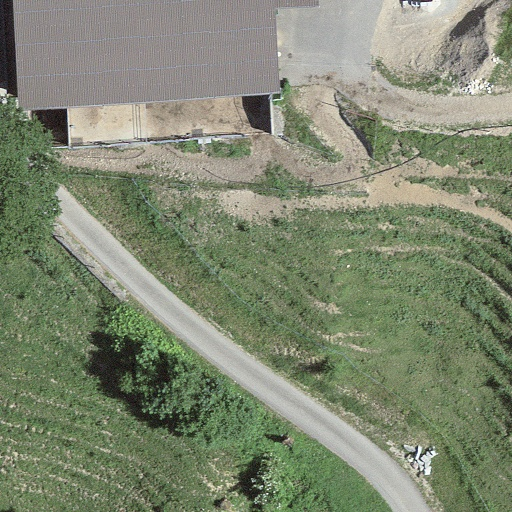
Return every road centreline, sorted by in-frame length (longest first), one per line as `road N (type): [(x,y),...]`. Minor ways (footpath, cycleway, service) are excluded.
road 1 (track): [(413,511),(386,475),(156,298),(0,144)]
road 2 (track): [(365,0),(348,59),(371,96),(438,113),(511,106)]
